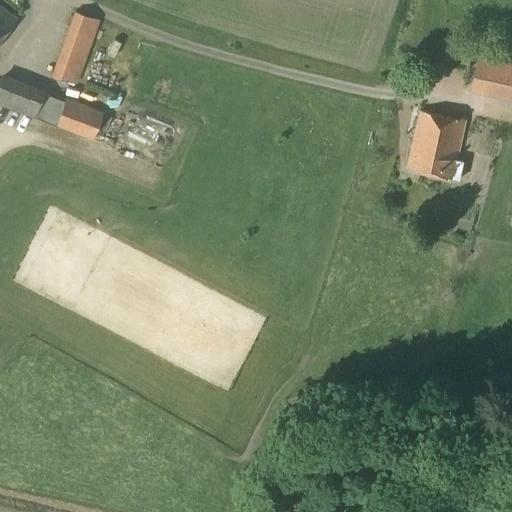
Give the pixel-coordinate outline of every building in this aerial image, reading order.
[(0,38),(14,20),(0,8),(0,38)] [(76,84),(99,20),(73,11),(50,75),(76,84)] [(500,97),(508,62),(492,59),(484,94),(500,97)] [(43,90),(29,85),(19,112),(33,118),(34,116),(42,93),(43,90)] [(65,98),(63,101),(55,124),(54,125),(91,139),(101,112),(65,98)] [(459,179),(463,161),(456,160),(464,121),(420,111),(407,168),(459,179)]
